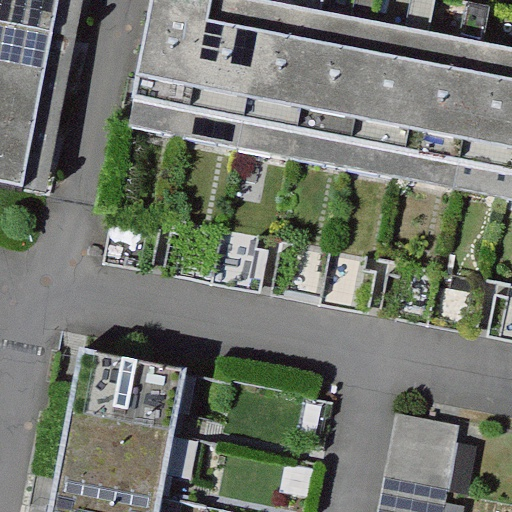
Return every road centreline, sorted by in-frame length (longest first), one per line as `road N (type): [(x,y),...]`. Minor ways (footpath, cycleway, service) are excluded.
road 1 (residential): [(39,303),(103,0)]
road 2 (residential): [(0,480),(39,303)]
